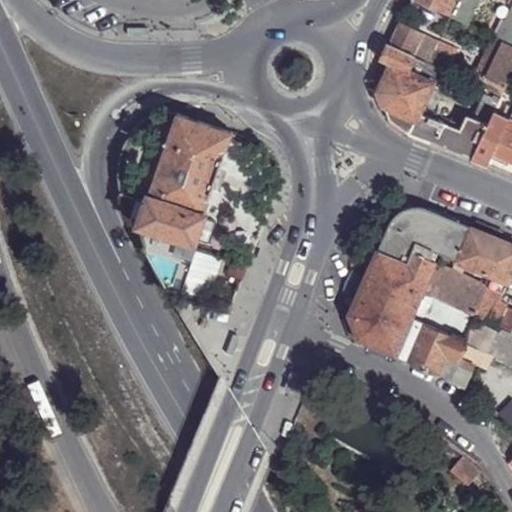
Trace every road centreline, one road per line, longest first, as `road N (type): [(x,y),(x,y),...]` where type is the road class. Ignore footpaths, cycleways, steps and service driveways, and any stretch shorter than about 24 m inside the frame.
road 1 (primary): [(0,63),(145,357),(242,511)]
road 2 (primary): [(254,511),(93,209)]
road 3 (unclassified): [(279,325),(400,378),(497,457),(511,487)]
road 4 (secondary): [(248,50),(191,58),(100,54),(43,27),(15,0)]
road 5 (primary): [(0,288),(32,371),(105,511)]
road 6 (secondary): [(93,209),(104,134),(137,101),(193,89),(257,99)]
road 7 (primary): [(93,209),(0,15)]
road 8 (secondary): [(266,364),(235,394),(188,511)]
road 9 (secondary): [(223,511),(265,407),(266,364)]
road 10 (secondary): [(277,113),(298,158),(307,241)]
road 11 (tertiary): [(511,201),(398,154)]
